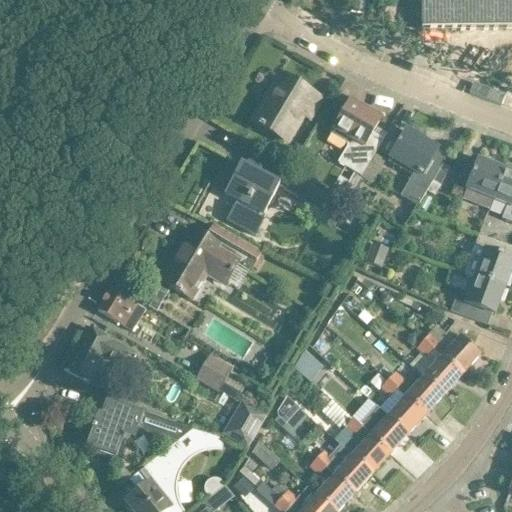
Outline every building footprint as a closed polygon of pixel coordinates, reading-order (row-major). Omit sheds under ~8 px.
[(421,0),(422,26),(478,25),(478,8),(477,0),(421,0)] [(309,121),(311,119),(321,102),(284,79),(267,108),(263,106),(252,123),(258,127),(257,129),(281,143),(298,115),(309,121)] [(333,130),(329,136),(346,146),(346,149),(337,164),(344,169),(361,179),(370,163),(373,158),(383,141),(372,135),(379,122),(349,104),(338,121),(333,130)] [(417,208),(427,192),(430,188),(440,170),(428,164),(436,151),(406,133),(390,159),(414,173),(399,198),(417,208)] [(454,186),(450,196),(489,211),(492,203),(504,171),(477,161),(473,172),(461,167),(454,186)] [(239,166),(223,196),(236,203),(226,222),(256,238),(266,219),(263,217),(279,187),(257,176),(239,166)] [(511,174),(504,171),(492,203),(505,208),(500,221),(511,225),(511,174)] [(329,194),(296,174),(285,191),(318,211),(329,194)] [(337,180),(331,191),(348,201),(354,191),(337,180)] [(427,192),(417,208),(424,212),(433,196),(427,192)] [(261,254),(230,235),(213,225),(205,239),(189,230),(182,242),(185,244),(147,307),(156,313),(170,289),(174,291),(174,292),(187,300),(202,274),(224,286),(238,263),(251,271),(261,254)] [(507,247),(488,240),(478,236),(473,247),(464,275),(472,279),(504,290),(511,268),(511,261),(503,258),(507,247)] [(372,247),(364,266),(381,273),(388,254),(372,247)] [(494,316),(504,290),(472,279),(463,304),(454,301),(449,313),(479,324),(483,312),(494,316)] [(145,311),(127,300),(110,290),(97,312),(134,334),(136,330),(135,329),(145,311)] [(429,336),(422,343),(431,351),(441,360),(441,361),(460,378),(479,357),(471,349),(474,346),(480,333),(461,326),(454,323),(450,332),(459,340),(448,353),(438,344),(429,336)] [(137,357),(104,339),(86,329),(63,371),(89,385),(102,362),(127,376),(137,357)] [(422,343),(415,351),(424,359),(431,351),(422,343)] [(209,359),(196,380),(218,393),(231,371),(209,359)] [(441,361),(423,380),(442,398),(460,378),(441,361)] [(387,383),(396,390),(403,382),(394,374),(387,383)] [(423,380),(405,399),(425,417),(442,398),(423,380)] [(389,399),(396,390),(387,383),(380,391),(389,399)] [(405,399),(387,419),(407,437),(425,417),(405,399)] [(92,430),(83,454),(114,464),(121,442),(122,442),(131,445),(137,430),(137,429),(167,439),(164,448),(166,452),(176,444),(191,432),(192,431),(142,414),(106,401),(101,416),(98,415),(93,427),(92,426),(90,430),(92,430)] [(283,401),(278,411),(286,416),(291,406),(283,401)] [(240,403),(221,436),(246,451),(265,418),(240,403)] [(331,405),(322,415),(342,433),(345,430),(353,437),(342,449),(352,458),(351,459),(371,477),(389,457),(369,439),(360,431),(351,423),(331,405)] [(367,423),(360,431),(369,439),(389,457),(407,437),(387,419),(378,411),(367,423)] [(217,451),(221,452),(222,442),(204,436),(207,451),(212,451),(217,451)] [(138,492),(125,503),(131,511),(181,511),(178,506),(174,496),(175,484),(177,476),(182,468),(190,460),(176,444),(166,452),(145,469),(129,481),(138,492)] [(258,445),(251,455),(271,472),(279,463),(258,445)] [(323,454),(315,462),(324,470),(332,462),(323,454)] [(351,459),(333,479),(353,496),(371,477),(351,459)] [(315,462),(308,469),(317,478),(324,470),(315,462)] [(244,469),(239,474),(256,490),(255,491),(266,500),(279,511),(293,511),(281,501),(273,493),(272,494),(244,469)] [(255,490),(243,479),(233,488),(243,500),(255,490)] [(333,479),(316,498),(332,511),(338,511),(353,496),(333,479)] [(288,493),(281,501),(293,511),(332,511),(316,498),(305,510),(288,493)] [(0,511),(9,511),(0,501),(0,511)]
